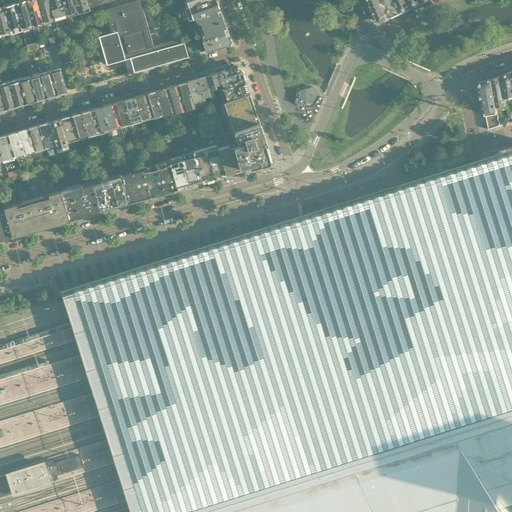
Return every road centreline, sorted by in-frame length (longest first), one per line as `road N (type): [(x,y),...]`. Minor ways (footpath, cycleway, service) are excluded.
road 1 (residential): [(292,176),(0,260)]
road 2 (residential): [(248,50),(0,122)]
road 3 (residential): [(292,176),(362,156),(442,86)]
road 4 (residential): [(359,51),(292,176)]
road 5 (residential): [(248,50),(292,176)]
